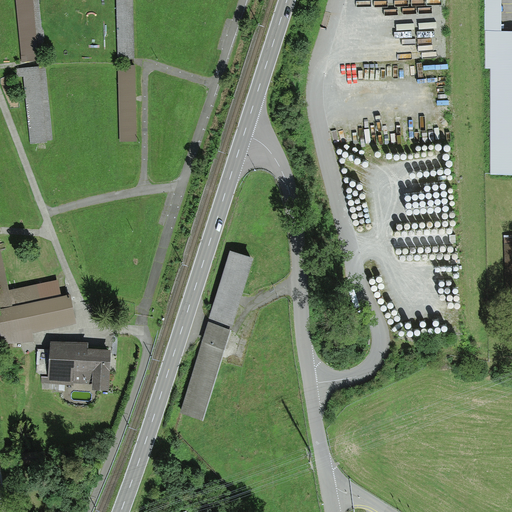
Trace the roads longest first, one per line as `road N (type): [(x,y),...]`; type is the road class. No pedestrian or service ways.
road 1 (primary): [(119,511),(244,135)]
road 2 (residential): [(332,511),(278,163),(244,135)]
road 3 (primary): [(244,135),(287,0)]
